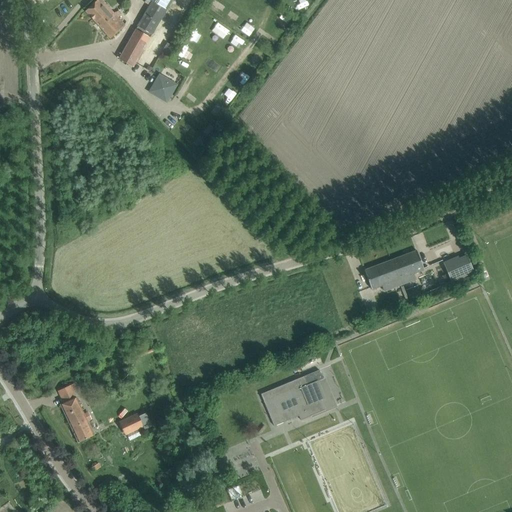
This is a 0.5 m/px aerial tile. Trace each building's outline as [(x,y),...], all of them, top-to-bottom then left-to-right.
[(114,13),(112,11),(110,9),(104,2),(101,5),(97,0),(92,4),(85,11),(98,25),(110,38),(118,32),(125,25),(117,17),(118,16),(119,16),(122,14),(118,10),(116,12),(116,11),(114,13)] [(133,67),(154,30),(172,0),(148,0),(151,2),(118,59),(133,67)] [(217,31),(225,37),(229,32),(222,25),(217,31)] [(161,79),(154,91),(165,98),(172,86),(161,79)] [(193,106),(197,98),(189,94),(185,102),(193,106)] [(390,260),(400,285),(416,279),(414,273),(424,269),(417,251),(390,260)] [(474,272),(466,253),(464,254),(465,256),(459,258),(458,256),(443,263),(451,282),(474,272)] [(384,291),(400,285),(390,260),(364,270),(372,289),(382,285),(384,291)] [(418,290),(408,294),(410,299),(420,296),(418,290)] [(342,310),(347,324),(361,319),(356,305),(342,310)] [(304,376),(279,386),(292,418),(299,416),(300,420),(326,410),(321,400),(325,398),(318,381),(323,379),(322,378),(319,370),(304,376)] [(70,386),(59,391),(64,403),(61,405),(78,442),(87,438),(94,435),(87,422),(84,413),(75,395),(73,392),(77,390),(75,384),(70,386)] [(292,418),(279,386),(261,394),(274,426),(292,418)] [(125,436),(143,427),(137,413),(118,422),(125,436)] [(176,469),(184,464),(180,458),(173,463),(176,469)] [(100,467),(98,463),(89,469),(91,473),(100,467)]
